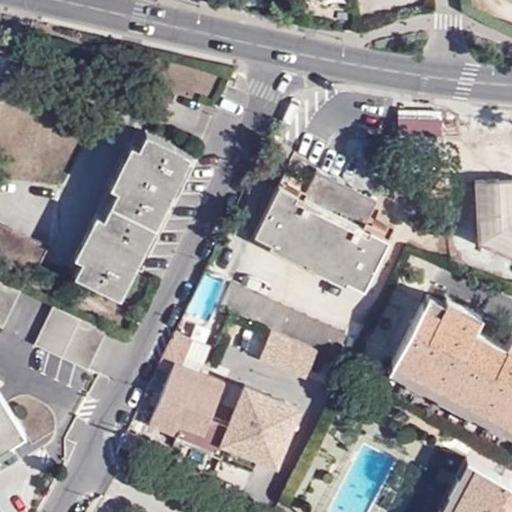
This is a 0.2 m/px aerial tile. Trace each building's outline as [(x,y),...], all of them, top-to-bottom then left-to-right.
[(119,297),(191,153),(146,131),(73,274),(119,297)] [(377,199),(316,169),(306,190),(290,182),(293,175),(285,171),(254,234),(363,288),(394,226),(375,216),(369,229),(363,226),(377,199)] [(511,177),(474,179),(477,241),(511,256),(511,177)] [(47,248),(0,225),(0,257),(35,274),(47,248)] [(20,287),(0,277),(0,326),(2,327),(20,287)] [(317,348),(336,356),(346,331),(231,281),(220,304),(271,327),(259,357),(304,375),(317,348)] [(427,292),(422,301),(439,310),(444,301),(427,292)] [(511,332),(506,345),(473,328),(479,315),(446,297),(444,301),(439,310),(422,301),(387,369),(511,434),(511,332)] [(107,329),(52,304),(34,344),(89,369),(107,329)] [(148,423),(174,433),(202,366),(210,346),(175,331),(158,367),(169,371),(148,423)] [(202,366),(174,433),(218,451),(222,440),(232,444),(274,462),(298,405),(245,383),(229,424),(208,415),(225,374),(202,366)] [(0,447),(24,432),(0,391),(0,447)] [(174,433),(172,437),(216,456),(225,460),(232,444),(222,440),(218,451),(174,433)] [(511,511),(511,482),(465,457),(436,511),(511,511)]
